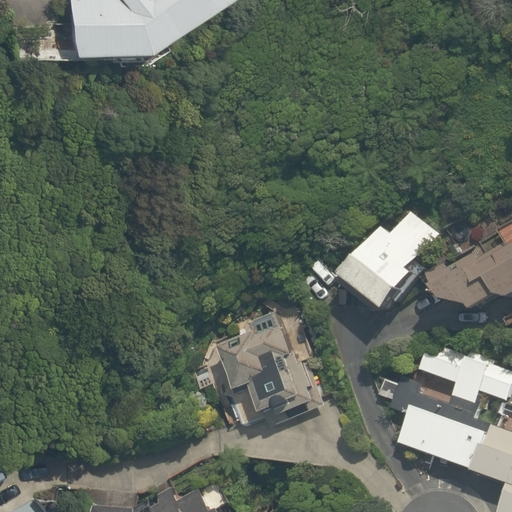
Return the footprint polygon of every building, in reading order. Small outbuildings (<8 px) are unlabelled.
[(69,0),(71,54),(150,51),(219,0),(69,0)] [(504,299),(511,299),(511,223),(506,229),(484,201),(445,233),(461,254),(435,275),(458,304),(486,313),(504,299)] [(352,283),(400,315),(425,277),(418,272),(442,235),(414,216),(401,236),(389,228),(352,283)] [(292,324),(225,355),(244,397),(258,390),(271,421),(325,396),(292,324)] [(511,372),(445,349),(440,361),(427,357),(422,371),(460,384),(455,398),(397,378),(390,398),(401,402),(397,411),(413,416),(403,442),(511,480),(511,498),(507,511),(511,511),(511,418),(483,408),(488,395),(511,403),(511,372)] [(239,511),(240,511),(225,490),(217,495),(214,490),(194,503),(187,492),(156,511),(151,511),(102,510),(102,511),(239,511)]
